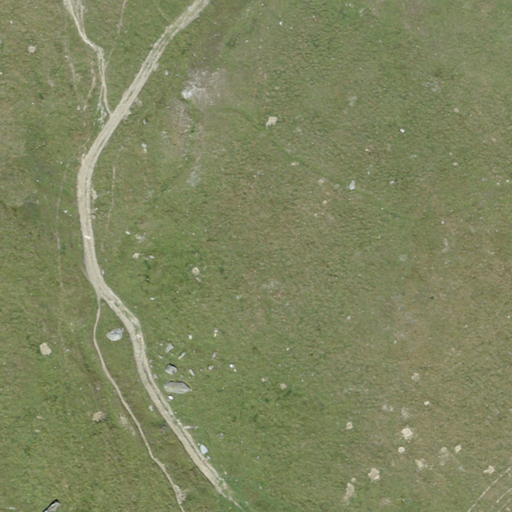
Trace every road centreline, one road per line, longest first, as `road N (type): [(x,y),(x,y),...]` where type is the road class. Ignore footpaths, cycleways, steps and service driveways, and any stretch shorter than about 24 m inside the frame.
road 1 (track): [(112,120),(86,168),(86,245),(97,279),(130,324),(147,380),(187,445),(249,511)]
road 2 (track): [(202,0),(167,34),(112,120)]
